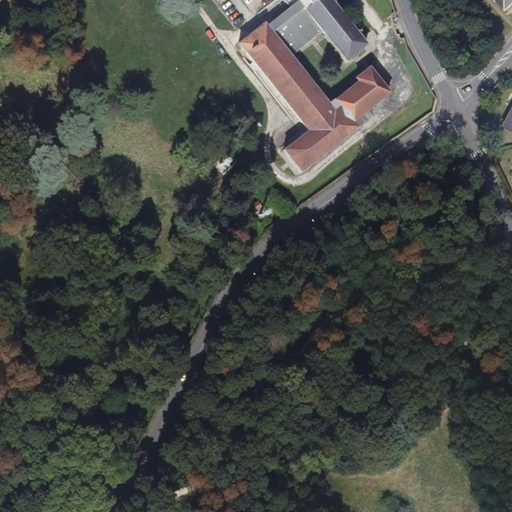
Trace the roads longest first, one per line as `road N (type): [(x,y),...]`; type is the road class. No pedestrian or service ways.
road 1 (residential): [(95,511),(137,482),(229,291),(269,243),(454,109)]
road 2 (residential): [(511,225),(454,109)]
road 3 (residential): [(403,0),(454,109)]
